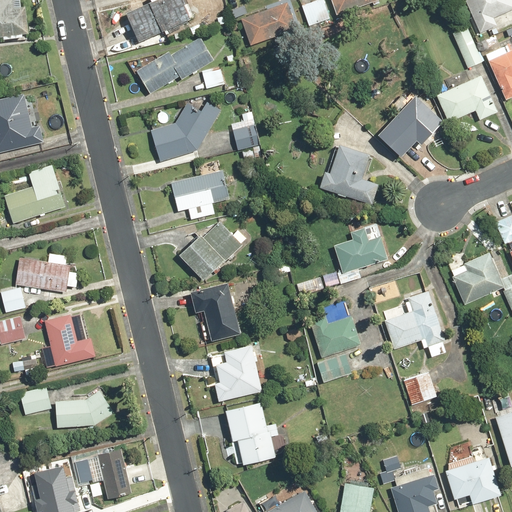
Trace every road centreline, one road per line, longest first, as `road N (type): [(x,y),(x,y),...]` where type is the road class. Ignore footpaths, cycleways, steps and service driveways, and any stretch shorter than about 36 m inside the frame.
road 1 (residential): [(190,511),(61,0)]
road 2 (unknown): [(0,382),(149,350)]
